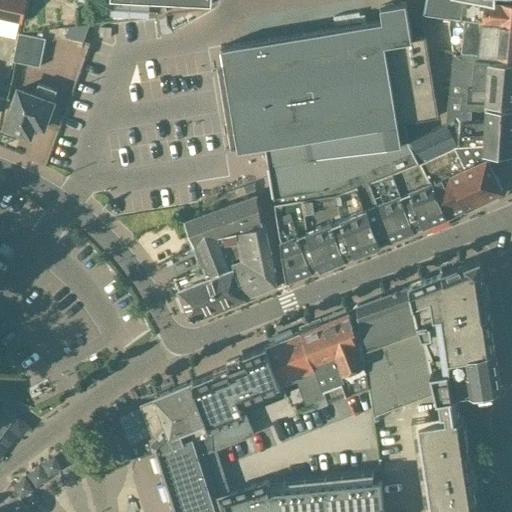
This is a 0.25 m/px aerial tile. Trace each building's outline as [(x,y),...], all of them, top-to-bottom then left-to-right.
[(0,0),(0,16),(21,21),(25,0),(0,0)] [(426,0),(423,13),(466,19),(497,23),(511,24),(511,2),(491,0),(426,0)] [(382,20),(221,46),(238,149),(265,145),(306,138),(361,129),(405,122),(438,117),(425,35),(412,37),(407,1),(380,6),(382,20)] [(466,19),(463,47),(464,48),(463,59),(470,63),(487,62),(488,53),(511,55),(511,24),(497,23),(466,19)] [(45,39),(19,34),(13,61),(40,66),(45,39)] [(430,132),(411,140),(431,182),(436,194),(440,192),(449,217),(466,210),(466,209),(504,192),(503,191),(496,175),(499,171),(498,160),(490,161),(487,157),(486,154),(511,152),(511,107),(487,109),(486,120),(472,121),(472,110),(485,109),(486,105),(511,103),(511,61),(487,62),(470,63),(463,59),(453,53),(450,82),(446,125),(430,132)] [(44,128),(54,101),(58,90),(39,83),(35,94),(18,89),(5,126),(31,136),(35,125),(44,128)] [(306,138),(265,145),(287,282),(314,271),(313,270),(321,267),(322,268),(348,258),(347,256),(355,253),(356,254),(382,244),(381,243),(390,240),(390,241),(416,231),(416,229),(424,226),(424,228),(447,219),(449,217),(440,192),(436,194),(431,182),(412,142),(411,140),(408,142),(405,122),(361,129),(365,148),(309,158),(306,138)] [(197,251),(223,241),(261,226),(257,195),(186,220),(197,251)] [(265,225),(261,226),(223,241),(233,268),(243,299),(246,298),(245,297),(277,285),(265,225)] [(3,241),(0,246),(0,251),(9,257),(11,253),(14,248),(6,243),(3,241)] [(196,317),(243,299),(233,268),(223,241),(197,251),(204,268),(176,279),(179,288),(189,314),(196,317)] [(470,261),(409,285),(427,350),(426,350),(436,391),(437,396),(439,396),(441,412),(413,417),(416,434),(427,511),(477,511),(464,427),(462,415),(460,416),(459,415),(456,393),(500,386),(480,257),(470,261)] [(409,285),(358,305),(360,326),(369,386),(373,414),(436,391),(426,350),(427,350),(409,285)] [(349,311),(300,331),(327,396),(328,400),(369,386),(360,326),(356,328),(349,311)] [(313,401),(327,396),(300,331),(267,344),(282,381),(306,372),(305,380),(313,401)] [(288,394),(282,381),(267,344),(241,355),(243,357),(227,364),(228,366),(194,381),(213,430),(212,450),(218,448),(256,433),(247,411),(288,394)] [(154,399),(140,405),(151,432),(156,437),(151,443),(171,511),(222,511),(204,452),(212,450),(213,430),(194,381),(153,397),(154,399)] [(0,439),(14,422),(0,411),(0,439)] [(217,448),(212,450),(204,452),(222,511),(384,511),(381,479),(375,480),(269,490),(269,482),(268,479),(250,485),(246,486),(236,489),(230,491),(217,448)]
